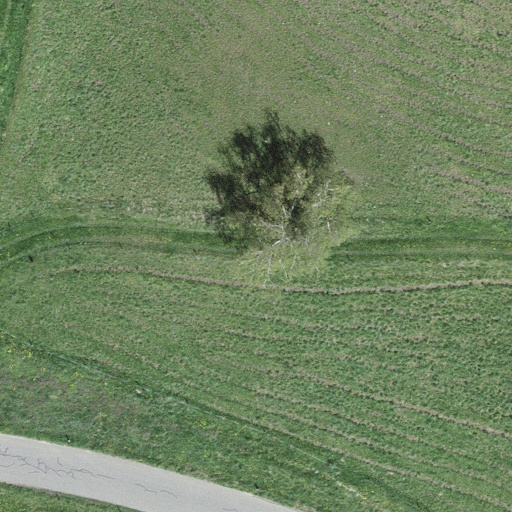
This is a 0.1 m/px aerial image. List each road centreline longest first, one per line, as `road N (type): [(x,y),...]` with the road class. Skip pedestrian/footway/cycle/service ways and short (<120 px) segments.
road 1 (track): [(0,253),(33,236),(78,230),(511,248)]
road 2 (unclassified): [(0,456),(237,511)]
